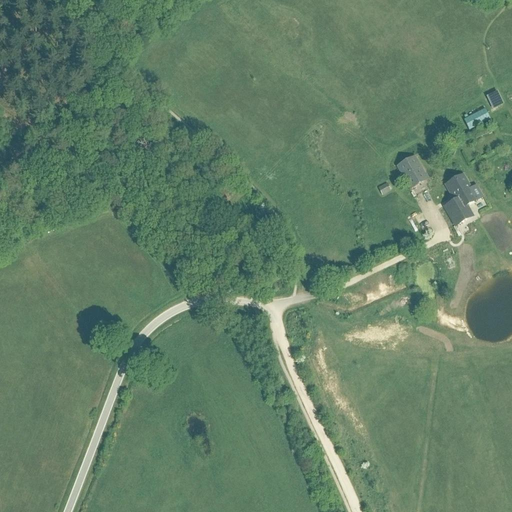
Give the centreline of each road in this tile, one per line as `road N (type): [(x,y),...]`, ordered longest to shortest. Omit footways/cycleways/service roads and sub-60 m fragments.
road 1 (unclassified): [(67,511),(141,336),(196,302),(273,305)]
road 2 (track): [(301,299),(300,258),(279,213),(113,61)]
road 3 (track): [(355,511),(276,326)]
